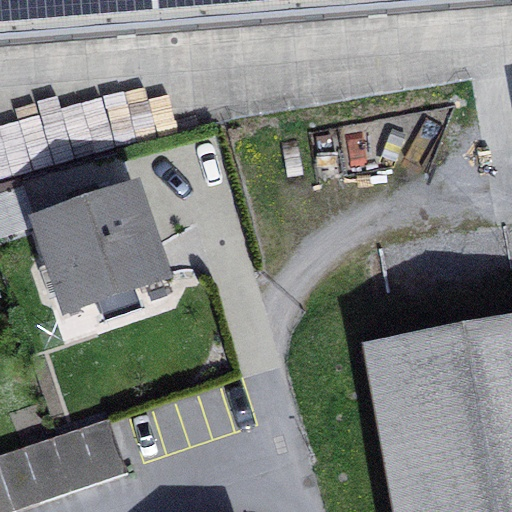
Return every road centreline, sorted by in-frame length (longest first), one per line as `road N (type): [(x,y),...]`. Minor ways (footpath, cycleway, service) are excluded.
road 1 (track): [(461,190),(343,215),(253,334)]
road 2 (residential): [(209,511),(296,482),(304,511)]
